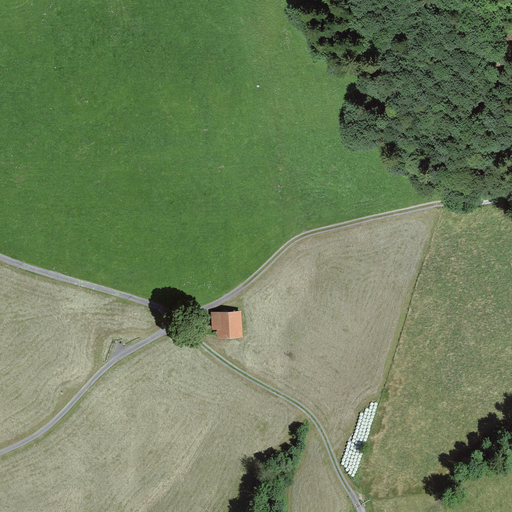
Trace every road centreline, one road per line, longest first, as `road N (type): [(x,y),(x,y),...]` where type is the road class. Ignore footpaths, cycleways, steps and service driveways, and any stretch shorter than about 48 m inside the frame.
road 1 (track): [(511,202),(439,204),(306,235),(237,290),(177,320)]
road 2 (track): [(177,320),(219,359),(320,425),(361,511)]
road 3 (track): [(0,453),(42,430),(112,361),(177,320)]
road 4 (track): [(0,255),(143,301),(177,320)]
